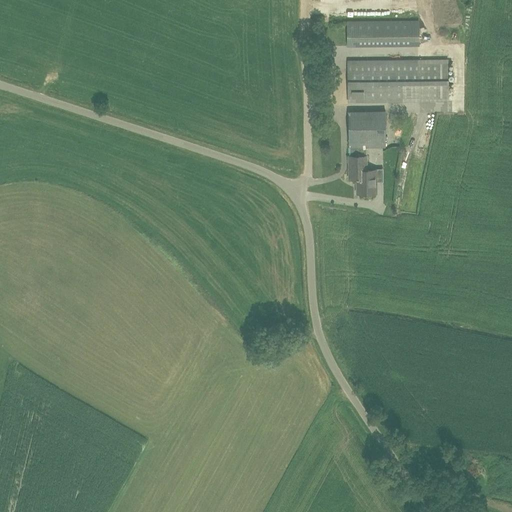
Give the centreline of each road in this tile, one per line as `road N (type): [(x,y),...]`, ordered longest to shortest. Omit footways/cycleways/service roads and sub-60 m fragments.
road 1 (unclassified): [(429,511),(327,356),(296,191)]
road 2 (unclassified): [(296,191),(245,165),(0,86)]
